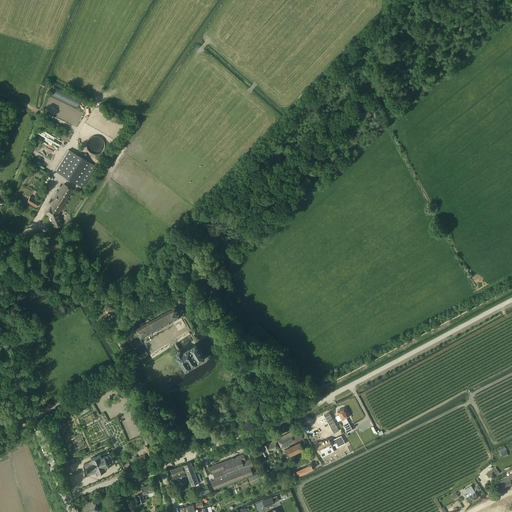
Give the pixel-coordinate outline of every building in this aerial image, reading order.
[(78,107),(81,100),(53,89),(51,95),(78,107)] [(86,146),(87,148),(88,150),(89,151),(90,153),(92,154),(94,154),(96,154),(98,154),(99,154),(101,153),(102,151),(104,150),(104,148),(105,146),(105,144),(104,142),(103,140),(102,139),(101,138),(99,137),(97,136),(95,136),(93,136),(92,137),(90,138),(89,139),(87,141),(87,142),(86,144),(86,146)] [(40,150),(42,147),(37,143),(34,148),(40,152),(40,150)] [(68,149),(55,171),(82,188),(95,166),(68,149)] [(64,184),(46,214),(49,216),(51,221),(52,224),(54,223),(56,227),(61,224),(60,221),(61,221),(58,214),(73,189),(64,184)] [(30,196),(27,202),(36,208),(40,202),(30,196)] [(181,317),(175,307),(136,329),(141,339),(181,317)] [(204,358),(196,344),(190,347),(182,352),(180,349),(178,350),(176,351),(178,355),(176,356),(186,371),(199,362),(204,358)] [(340,416),(342,420),(341,420),(345,427),(344,428),(347,433),(352,430),(346,417),(348,416),(344,408),(338,411),(340,416)] [(296,442),(302,439),(297,429),(291,432),(290,432),(279,437),(279,439),(278,441),(281,447),(283,447),(284,448),(296,442)] [(329,439),(316,445),(320,454),(333,448),(332,446),(335,445),(337,448),(345,444),(341,435),(333,440),(330,442),(329,439)] [(274,440),(259,447),(264,456),(278,449),(274,440)] [(286,448),(290,457),(305,450),(301,441),(286,448)] [(145,446),(150,458),(155,456),(153,452),(149,444),(145,446)] [(84,464),(85,467),(84,467),(84,468),(85,471),(86,472),(86,471),(88,474),(96,470),(97,473),(107,469),(107,468),(109,467),(108,466),(109,465),(108,464),(114,461),(111,453),(110,454),(109,452),(101,455),(101,454),(91,458),(92,461),(84,464)] [(243,453),(218,464),(209,467),(212,474),(213,474),(215,480),(211,481),(214,489),(253,474),(250,467),(254,466),(251,459),(246,460),(243,453)] [(191,462),(188,463),(184,465),(188,475),(191,485),(199,482),(202,481),(199,473),(196,474),(194,470),(197,469),(195,462),(192,463),(191,462)] [(296,471),(298,475),(299,477),(313,470),(311,464),(296,471)] [(184,465),(178,467),(171,470),(175,481),(177,480),(179,486),(183,484),(181,478),(188,475),(184,465)] [(491,480),(498,475),(493,469),(486,474),(491,480)] [(511,483),(510,480),(509,477),(500,482),(503,488),(504,489),(511,484),(511,483)] [(152,484),(141,487),(141,488),(144,495),(154,491),(154,488),(152,484)] [(468,493),(465,496),(469,503),(478,497),(471,485),(465,489),(468,493)] [(140,505),(146,503),(145,501),(142,493),(136,495),(140,505)] [(272,497),(263,501),(265,507),(274,503),(272,497)] [(96,511),(92,501),(74,508),(75,511),(96,511)] [(188,506),(180,508),(181,511),(185,511),(195,509),(204,507),(202,502),(194,504),(188,506)]
